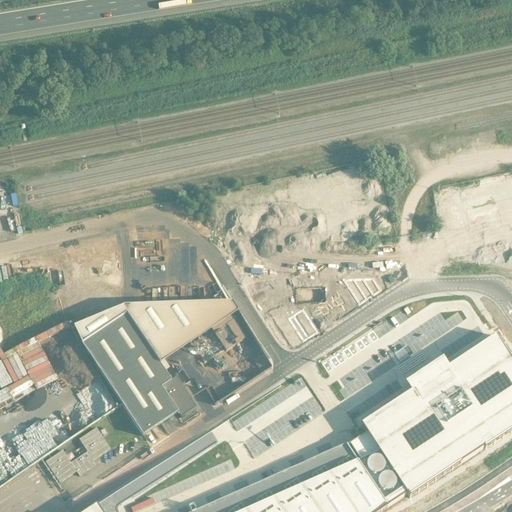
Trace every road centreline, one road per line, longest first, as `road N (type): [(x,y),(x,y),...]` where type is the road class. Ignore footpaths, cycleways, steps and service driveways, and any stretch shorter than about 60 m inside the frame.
road 1 (unclassified): [(71,511),(408,290),(492,285),(511,306)]
road 2 (motorway): [(0,25),(159,0)]
